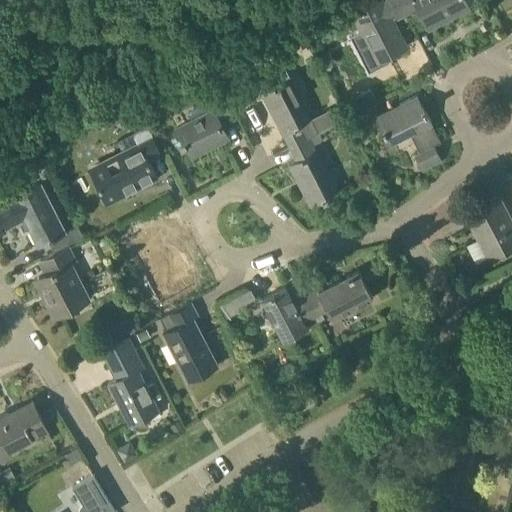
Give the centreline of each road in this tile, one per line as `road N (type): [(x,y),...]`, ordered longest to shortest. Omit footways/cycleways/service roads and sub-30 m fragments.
road 1 (residential): [(202,511),(283,461),(473,368)]
road 2 (residential): [(134,511),(30,348)]
road 3 (residential): [(285,236),(243,195),(217,201),(202,226),(208,245),(222,259),(260,254)]
road 4 (residential): [(473,368),(402,223)]
road 5 (residential): [(285,236),(302,247),(402,223)]
